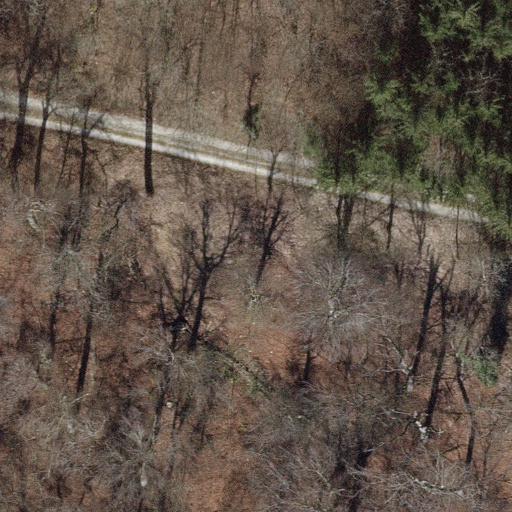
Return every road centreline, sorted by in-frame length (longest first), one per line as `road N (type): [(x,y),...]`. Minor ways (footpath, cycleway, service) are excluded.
road 1 (track): [(0,115),(511,213)]
road 2 (track): [(246,166),(511,334)]
